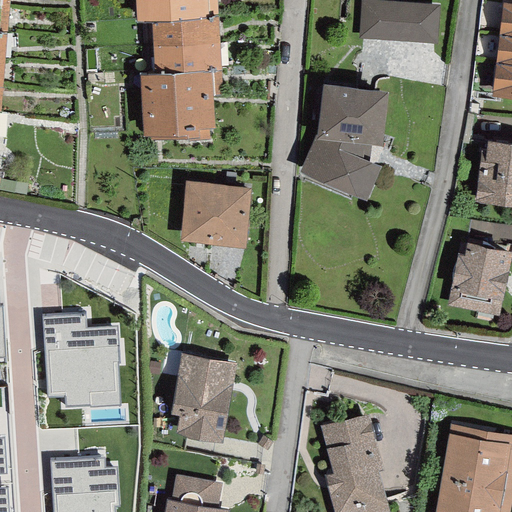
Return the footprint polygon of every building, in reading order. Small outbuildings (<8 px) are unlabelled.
[(140,0),(142,17),(158,16),(161,71),(146,72),(150,133),(194,131),(194,122),(209,122),(206,67),(216,67),(213,13),(204,13),(203,0),(140,0)] [(511,92),(511,2),(506,2),(495,90),(511,92)] [(431,7),(359,5),(358,39),(430,42),(431,7)] [(373,137),(378,90),(326,83),(319,133),(304,165),(364,191),(375,163),(363,158),(366,136),(373,137)] [(511,199),(511,142),(490,139),(489,151),(484,150),(477,193),(511,199)] [(240,239),(245,187),(187,181),(182,233),(240,239)] [(497,294),(506,252),(468,244),(466,256),(459,255),(453,285),(461,286),(460,293),(489,300),(491,292),(497,294)] [(109,308),(40,314),(48,415),(117,410),(109,308)] [(228,356),(178,349),(166,431),(216,438),(228,356)] [(338,509),(382,496),(372,463),(377,462),(363,414),(323,425),(336,472),(328,474),(338,509)] [(494,511),(506,444),(452,435),(438,511),(494,511)] [(111,511),(108,458),(48,462),(51,511),(111,511)] [(228,511),(234,485),(171,472),(162,511),(228,511)]
